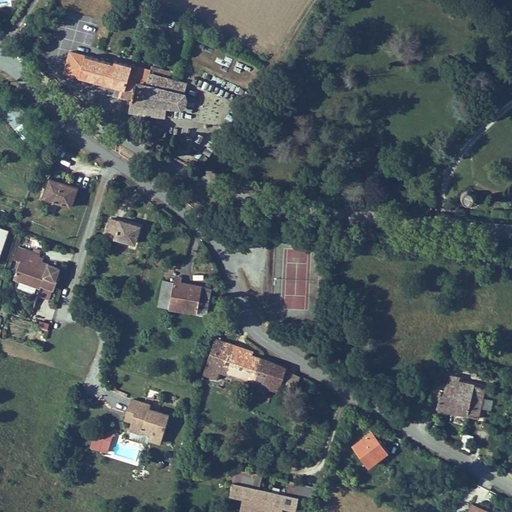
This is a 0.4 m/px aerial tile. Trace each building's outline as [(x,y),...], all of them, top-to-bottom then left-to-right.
[(26,30),(21,39),(36,49),(41,41),(26,30)] [(64,71),(103,82),(110,58),(90,52),(70,47),(64,71)] [(103,82),(124,88),(127,80),(185,93),(188,83),(177,80),(179,73),(152,66),(151,69),(132,64),(133,60),(114,55),(113,59),(110,58),(103,82)] [(236,61),(233,71),(247,75),(250,66),(236,61)] [(127,80),(124,88),(124,91),(133,93),(131,100),(129,114),(147,116),(166,119),(167,109),(182,111),(187,107),(189,101),(187,95),(185,93),(127,80)] [(133,93),(124,91),(122,98),(131,100),(133,93)] [(41,142),(12,107),(0,116),(0,119),(28,153),(41,142)] [(79,192),(47,180),(40,200),(71,212),(79,192)] [(464,198),(474,200),(477,191),(467,189),(464,198)] [(142,229),(110,220),(104,240),(136,249),(142,229)] [(0,252),(1,253),(10,229),(0,225),(0,252)] [(14,255),(19,257),(12,274),(19,277),(17,283),(38,291),(37,294),(49,298),(53,287),(54,287),(58,277),(56,276),(60,264),(47,259),(47,260),(43,259),(44,255),(40,254),(41,252),(18,243),(14,255)] [(182,278),(175,277),(174,284),(162,282),(157,308),(197,315),(202,287),(181,284),(182,278)] [(47,331),(50,323),(40,320),(38,328),(47,331)] [(220,371),(253,381),(261,355),(253,352),(254,349),(214,336),(203,373),(218,378),(220,371)] [(274,359),(261,355),(253,381),(251,387),(264,391),(266,386),(274,359)] [(274,359),(266,386),(279,390),(288,363),(274,359)] [(460,383),(451,381),(450,386),(446,385),(443,398),(440,397),(437,411),(479,421),(486,392),(476,390),(476,387),(460,383)] [(130,398),(126,410),(133,412),(131,418),(128,426),(139,430),(140,427),(150,430),(148,436),(162,440),(169,413),(148,407),(149,403),(130,398)] [(91,446),(108,450),(112,436),(116,434),(113,429),(103,433),(94,431),(91,446)] [(369,470),(388,456),(372,434),(352,448),(369,470)] [(299,494),(286,491),(261,486),(264,475),(235,469),(229,497),(242,499),(239,510),(248,511),(281,511),(283,507),(296,510),(299,494)] [(302,483),(288,480),(286,491),(299,494),(302,483)] [(316,486),(302,483),(299,494),(313,497),(316,486)]
